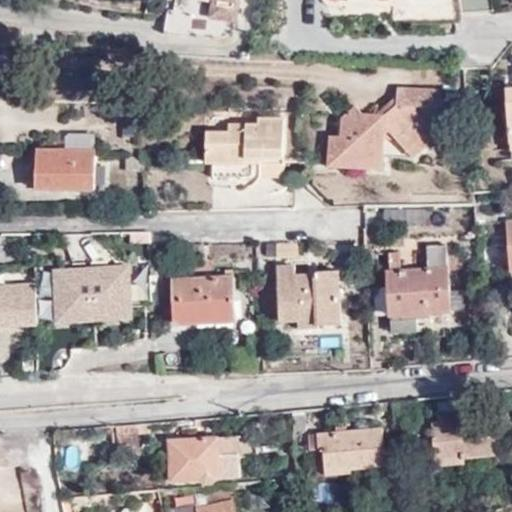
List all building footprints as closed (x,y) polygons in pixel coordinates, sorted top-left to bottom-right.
[(202,0),(200,18),(230,23),(233,0),(202,0)] [(483,0),(450,0),(452,13),(483,11),(483,0)] [(511,87),(498,88),(494,88),(499,160),(511,159),(511,87)] [(391,156),(420,131),(421,112),(429,111),(430,91),(381,91),(379,111),(374,111),(374,116),(353,116),(345,107),(325,120),(325,138),(314,138),(314,173),(371,173),(373,136),(391,156)] [(253,158),(277,157),(277,110),(240,110),(241,118),(222,117),(220,127),(193,127),(193,158),(206,158),(207,172),(251,172),(253,158)] [(429,141),(420,131),(391,156),(399,165),(429,141)] [(85,191),(86,156),(28,154),(28,191),(85,191)] [(134,158),(117,157),(116,171),(134,171),(134,158)] [(277,172),(277,157),(253,158),(251,172),(277,172)] [(511,220),(495,221),(498,270),(511,268),(511,220)] [(331,322),(331,242),(314,242),(314,271),(306,270),(305,277),(288,277),(288,264),(270,264),(270,317),(289,317),(308,317),(308,323),(331,322)] [(389,271),(375,272),(376,320),(437,318),(433,249),(413,250),(412,270),(389,271)] [(375,254),(375,272),(389,271),(389,255),(375,254)] [(230,278),(167,277),(167,321),(230,321),(230,278)] [(0,325),(28,324),(25,283),(0,284),(0,325)] [(41,316),(42,316),(72,316),(72,293),(41,292),(41,316)] [(307,328),(308,323),(308,317),(289,317),(289,329),(307,328)] [(223,372),(247,372),(247,343),(223,345),(223,372)] [(296,429),(294,407),(280,408),(282,431),(296,429)] [(489,455),(487,416),(423,417),(423,463),(444,462),(443,455),(489,455)] [(132,420),(107,422),(109,454),(135,452),(132,420)] [(374,469),(372,425),(306,429),(307,446),(318,446),(320,479),(341,479),(341,470),(374,469)] [(32,445),(29,430),(0,432),(10,446),(32,445)] [(233,474),(230,436),(164,440),(167,480),(233,474)] [(0,503),(33,502),(32,476),(0,477),(0,503)] [(228,511),(225,494),(190,503),(192,511),(228,511)]
